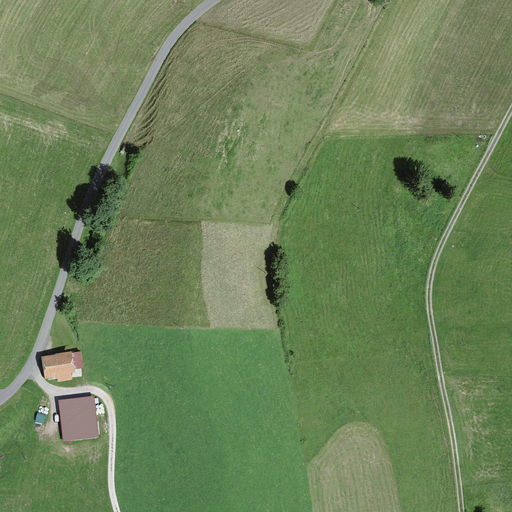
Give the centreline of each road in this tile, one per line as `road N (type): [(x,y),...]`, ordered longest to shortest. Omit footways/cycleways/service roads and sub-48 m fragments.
road 1 (track): [(392,0),(275,217),(270,284),(307,493)]
road 2 (unclassified): [(209,0),(158,54),(113,138),(32,350),(0,394)]
road 3 (track): [(463,511),(429,282),(454,216),(511,111)]
road 4 (track): [(23,368),(42,384),(96,391),(107,401),(115,511)]
